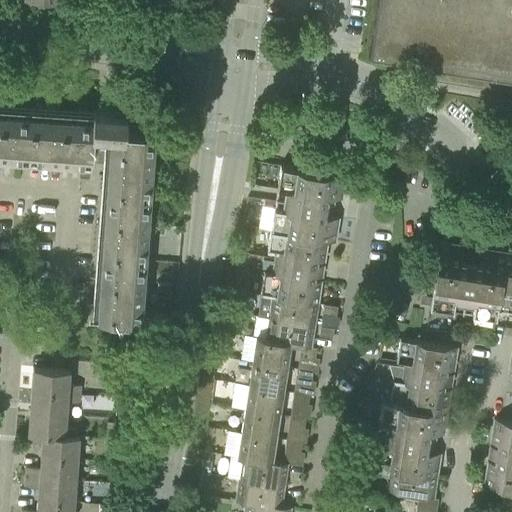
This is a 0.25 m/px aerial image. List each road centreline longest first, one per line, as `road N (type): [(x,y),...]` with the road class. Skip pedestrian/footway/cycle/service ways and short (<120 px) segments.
road 1 (tertiary): [(160,511),(233,68)]
road 2 (residential): [(314,511),(319,414),(347,330),(356,268)]
road 3 (residential): [(2,511),(17,291)]
road 4 (residential): [(17,291),(40,291),(59,275),(61,203),(48,191),(0,188)]
road 5 (residential): [(459,511),(470,422),(501,388),(510,341)]
road 6 (residential): [(233,68),(343,85),(403,116)]
road 7 (residential): [(356,268),(369,169),(403,116)]
road 8 (residential): [(233,68),(79,42)]
road 9 (residential): [(403,116),(479,173),(511,187)]
